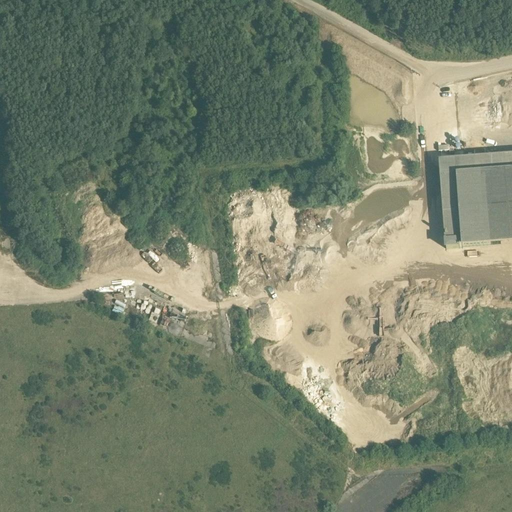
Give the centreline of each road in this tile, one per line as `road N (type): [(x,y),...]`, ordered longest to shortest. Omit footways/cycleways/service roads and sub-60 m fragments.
road 1 (track): [(431,68),(423,105),(434,261),(511,297)]
road 2 (track): [(299,0),(443,73),(511,63)]
